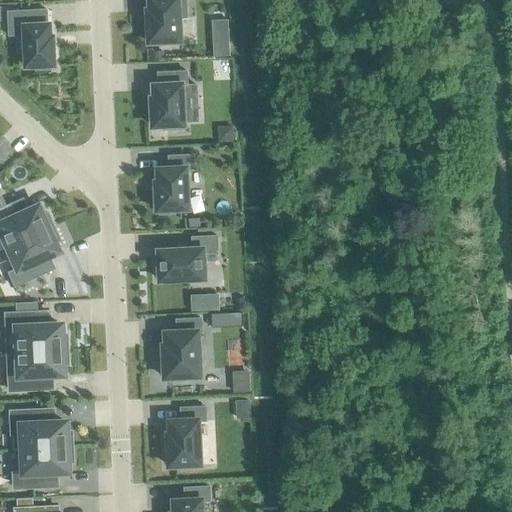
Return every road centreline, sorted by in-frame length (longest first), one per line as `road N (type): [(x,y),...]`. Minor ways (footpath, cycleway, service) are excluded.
road 1 (residential): [(119,511),(105,211)]
road 2 (residential): [(105,211),(95,0)]
road 3 (residential): [(105,211),(0,107)]
